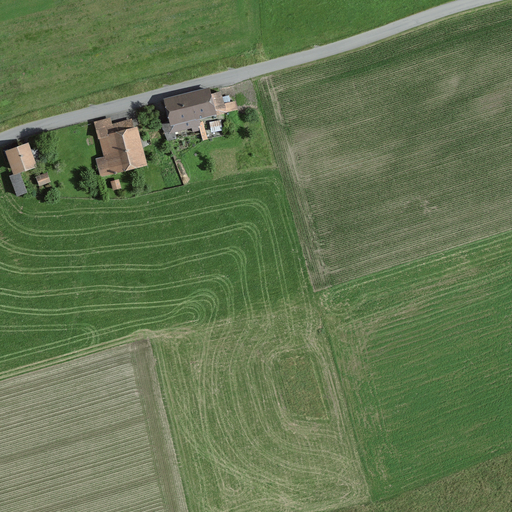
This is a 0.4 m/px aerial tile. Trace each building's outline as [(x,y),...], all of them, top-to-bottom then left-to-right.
[(221,92),(211,95),(210,89),(168,100),(169,102),(164,103),(169,121),(162,123),(167,140),(175,138),(173,131),(191,127),(192,131),(201,129),(203,139),(208,138),(203,122),(199,123),(197,115),(214,110),(216,115),(236,109),(234,101),(224,104),(221,92)] [(101,137),(106,157),(98,159),(102,175),(120,170),(119,167),(142,161),(137,142),(140,141),(138,134),(136,135),(132,120),(109,126),(107,119),(96,122),(100,137),(101,137)] [(211,122),(212,129),(223,127),(221,120),(211,122)] [(10,153),(16,171),(32,165),(26,148),(10,153)] [(47,169),(36,173),(39,183),(50,179),(47,169)] [(121,184),(118,176),(110,178),(113,187),(121,184)]
